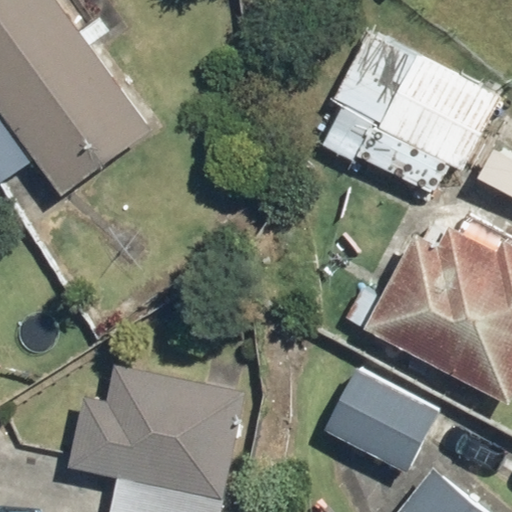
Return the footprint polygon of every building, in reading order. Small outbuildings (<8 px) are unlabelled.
[(70,0),(0,0),(0,93),(77,195),(166,128),(70,0)] [(510,98),(382,32),(346,102),(354,106),(331,151),(433,203),(456,160),(473,169),(510,98)] [(511,239),(439,201),(373,324),(511,397),(511,239)] [(229,511),(255,392),(126,365),(118,406),(92,401),(79,464),(127,474),(119,511),(229,511)] [(509,442),(370,365),(336,426),(419,472),(432,447),(490,479),(509,442)] [(498,511),(443,466),(404,511),(498,511)]
